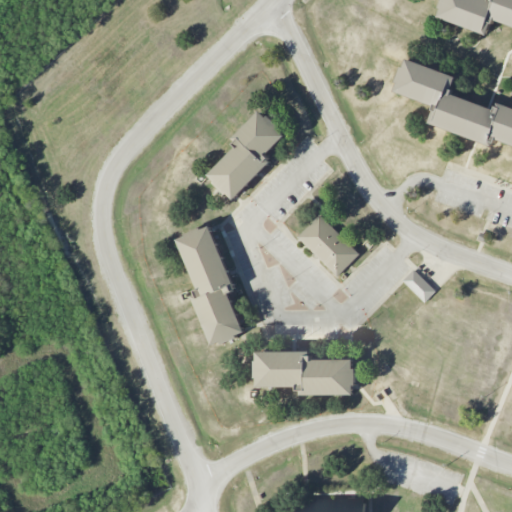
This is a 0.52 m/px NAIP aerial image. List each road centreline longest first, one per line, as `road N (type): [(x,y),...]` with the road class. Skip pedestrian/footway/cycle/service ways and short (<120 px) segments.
road 1 (residential): [(277,0),(121,160),(102,201),(118,283),(209,511)]
road 2 (residential): [(511,276),(441,251),(384,207),(277,1)]
road 3 (residential): [(199,488),(280,442),(366,425),(403,429),(511,468)]
